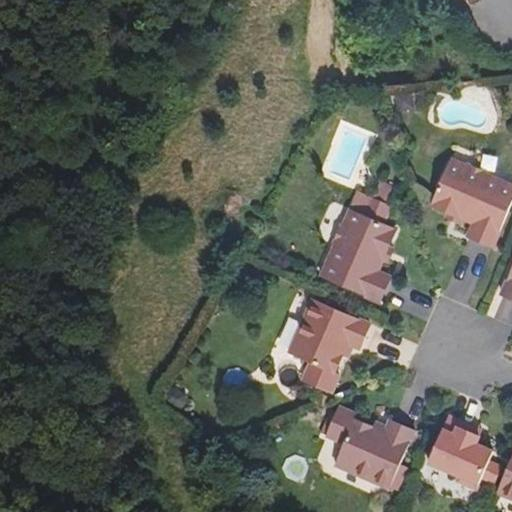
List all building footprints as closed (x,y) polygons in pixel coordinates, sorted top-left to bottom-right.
[(467,166),(453,160),(433,205),(450,213),(463,218),(475,223),(469,236),(494,247),(511,206),(511,185),(488,175),(488,174),(468,165),(467,166)] [(395,207),(360,191),(345,225),(344,224),(335,244),(336,245),(323,277),(381,302),(392,277),(379,272),(384,259),(389,247),(397,229),(387,225),(395,207)] [(450,213),(448,217),(461,223),(463,218),(450,213)] [(389,261),(394,249),(389,247),(384,259),(389,261)] [(511,273),(503,294),(511,298),(511,273)] [(361,349),(371,324),(314,299),(290,354),(312,363),(304,381),(328,392),(336,373),(343,356),(346,357),(351,345),(354,346),(361,349)] [(354,346),(351,345),(346,357),(349,358),(354,346)] [(333,394),(341,376),(336,373),(328,392),(333,394)] [(358,414),(340,407),(337,412),(356,420),(358,414)] [(391,489),(416,432),(391,421),(388,427),(386,431),(375,426),(374,428),(356,420),(337,412),(327,436),(345,444),(336,466),(391,489)] [(478,490),(494,451),(477,444),(480,436),(472,433),(475,427),(450,416),(429,463),(460,476),(458,481),(478,490)] [(375,426),(386,431),(388,427),(376,422),(375,426)] [(483,430),(475,427),(472,433),(480,436),(483,430)] [(305,458),(285,460),(287,476),(307,473),(305,458)] [(511,460),(499,492),(511,497),(511,460)]
